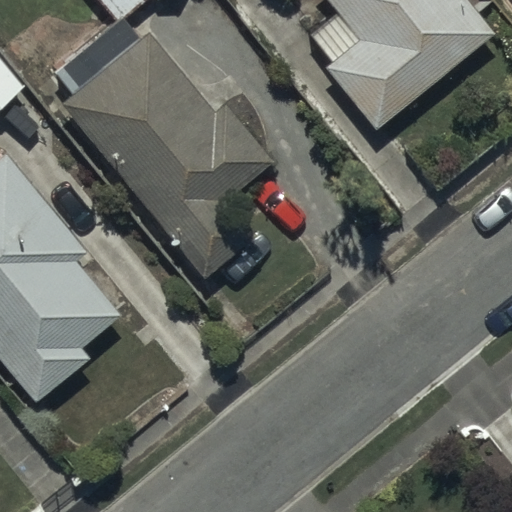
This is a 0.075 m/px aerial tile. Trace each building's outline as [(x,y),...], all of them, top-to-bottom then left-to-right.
[(106,0),(109,3),(48,55),(66,76),(56,85),(200,253),(242,217),(212,182),(261,140),(212,83),(204,91),(140,17),(135,21),(119,3),(122,0),(106,0)] [(486,15),(473,0),(331,0),(306,20),(326,46),(322,50),(369,108),(486,15)] [(0,83),(17,69),(0,48),(0,83)] [(76,233),(0,140),(0,348),(29,384),(83,340),(73,327),(112,295),(67,240),(76,233)] [(511,511),(511,508),(504,499),(486,511),(511,511)]
